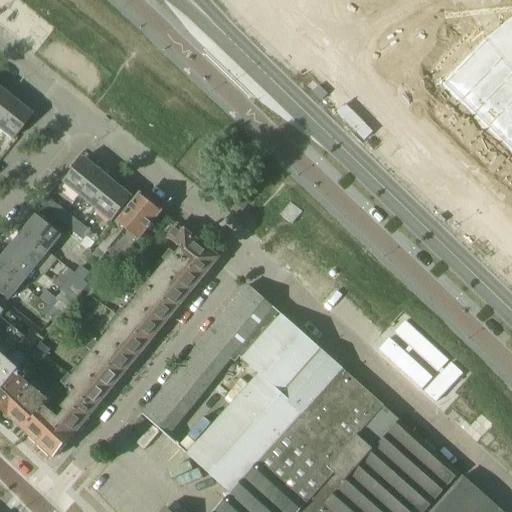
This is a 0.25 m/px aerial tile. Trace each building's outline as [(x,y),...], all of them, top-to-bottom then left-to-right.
[(511,12),(483,36),(431,89),(460,116),(441,137),(511,203),(511,12)] [(0,121),(15,103),(0,90),(0,121)] [(31,116),(15,103),(0,121),(0,132),(11,141),(31,116)] [(64,183),(80,196),(100,172),(84,158),(64,183)] [(80,196),(96,210),(116,185),(100,172),(80,196)] [(133,198),(116,185),(96,210),(112,223),(133,198)] [(160,212),(141,196),(118,224),(92,255),(100,261),(107,252),(119,262),(160,212)] [(292,224),(292,225),(302,212),(291,203),(281,215),(283,217),(282,218),(290,223),(292,224)] [(59,222),(67,212),(59,206),(52,215),(59,222)] [(59,222),(75,235),(83,225),(67,212),(59,222)] [(25,230),(50,251),(62,236),(37,216),(25,230)] [(91,232),(83,225),(75,235),(83,241),(91,232)] [(176,256),(203,278),(219,259),(178,226),(169,238),(182,249),(176,256)] [(25,230),(11,247),(36,268),(50,251),(25,230)] [(139,252),(141,253),(146,258),(158,244),(151,238),(139,252)] [(11,247),(0,260),(0,266),(22,285),(36,268),(11,247)] [(168,263),(160,273),(189,296),(203,278),(176,256),(171,252),(164,260),(168,263)] [(106,279),(112,271),(105,265),(99,273),(106,279)] [(0,293),(9,301),(22,285),(0,266),(0,293)] [(75,274),(84,281),(90,274),(81,266),(75,274)] [(84,281),(75,274),(66,267),(53,283),(76,302),(84,291),(89,285),(84,281)] [(89,285),(84,291),(91,297),(106,279),(99,273),(89,285)] [(150,275),(144,283),(177,311),(189,296),(160,273),(155,279),(150,275)] [(142,296),(137,302),(165,326),(177,311),(144,283),(137,292),(142,296)] [(166,509),(162,511),(319,511),(379,445),(401,421),(387,410),(383,406),(264,299),(249,286),(205,340),(235,366),(241,358),(259,374),(196,444),(188,437),(178,447),(186,454),(230,494),(213,511),(169,511),(167,510),(166,509)] [(55,298),(48,306),(58,313),(64,306),(55,298)] [(150,344),(165,326),(137,302),(128,312),(125,310),(118,318),(150,344)] [(51,321),(58,313),(48,306),(42,313),(51,321)] [(115,330),(106,340),(134,363),(150,344),(118,318),(111,327),(115,330)] [(442,368),(449,361),(406,321),(395,333),(410,346),(404,352),(390,339),(379,351),(422,390),(433,378),(408,355),(413,349),(438,373),(439,372),(441,374),(425,392),(436,403),(463,374),(451,363),(444,371),(442,368)] [(0,357),(19,334),(12,328),(0,342),(0,357)] [(0,357),(0,393),(19,371),(7,361),(25,339),(19,334),(0,357)] [(122,377),(134,363),(106,340),(101,346),(96,342),(90,350),(122,377)] [(41,344),(37,349),(46,356),(50,351),(41,344)] [(42,361),(46,356),(37,349),(33,353),(42,361)] [(88,362),(83,369),(110,392),(122,377),(90,350),(83,358),(88,362)] [(71,375),(67,380),(99,406),(110,392),(83,369),(75,378),(71,375)] [(0,411),(8,419),(9,418),(32,390),(23,383),(27,378),(19,371),(0,393),(0,411)] [(99,406),(67,380),(63,384),(75,395),(67,404),(87,420),(99,406)] [(32,390),(9,418),(25,432),(44,411),(52,400),(54,398),(36,384),(32,390)] [(58,422),(44,411),(25,432),(52,457),(57,456),(87,420),(67,404),(63,409),(66,412),(58,422)] [(150,426),(141,418),(134,425),(134,426),(143,433),(150,426)] [(425,511),(459,474),(450,466),(441,458),(434,451),(424,442),(401,421),(379,445),(319,511),(425,511)] [(501,511),(463,478),(432,511),(501,511)]
